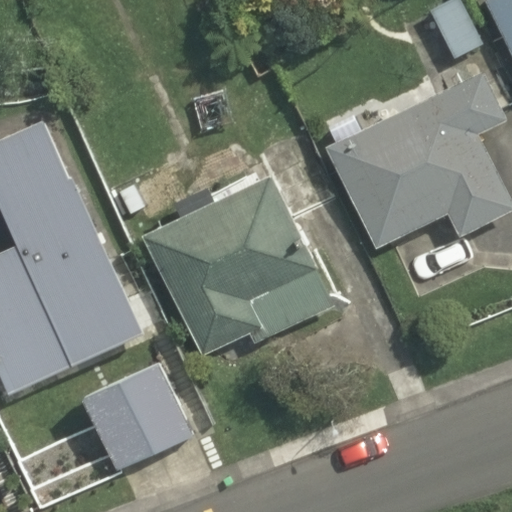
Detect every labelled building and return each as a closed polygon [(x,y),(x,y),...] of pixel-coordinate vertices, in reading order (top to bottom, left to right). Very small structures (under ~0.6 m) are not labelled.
[(511,0),(485,0),(511,51),(511,0)] [(511,105),(490,60),(318,144),(366,242),(437,207),(451,235),(511,204),(511,198),(479,131),(511,115),(511,105)] [(134,328),(21,94),(0,104),(0,212),(15,244),(0,251),(0,378),(6,390),(134,328)] [(255,170),(145,233),(208,343),(265,311),(251,287),(304,257),(255,170)] [(159,344),(69,391),(109,469),(200,421),(159,344)]
